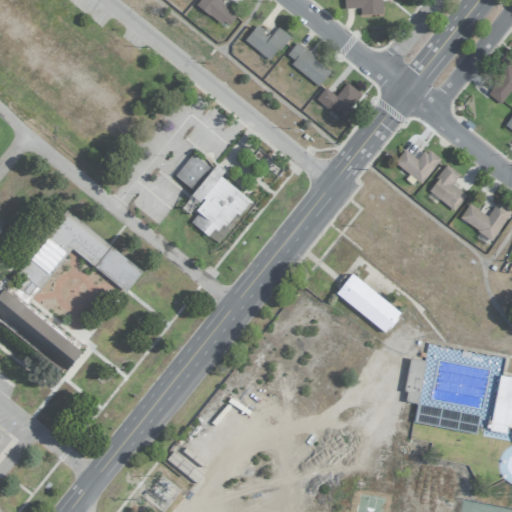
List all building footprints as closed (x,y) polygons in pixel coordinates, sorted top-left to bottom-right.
[(218,0),(197,0),(194,4),(224,28),(235,15),(218,1),(218,0)] [(341,0),(342,8),(358,8),(358,15),(380,14),(379,0),(341,0)] [(242,40),(269,61),(288,36),(276,27),(269,35),(254,24),(242,40)] [(282,60),(319,84),(330,68),(292,44),(282,60)] [(496,83),(485,93),(497,104),(511,90),(511,65),(505,60),(489,77),(496,83)] [(323,88),(314,99),(339,119),(359,94),(344,82),(333,96),(323,88)] [(511,111),(502,125),(511,132),(511,111)] [(437,160),(423,149),(415,159),(403,149),(392,162),(418,183),(437,160)] [(245,198),(218,176),(222,171),(214,164),(210,169),(190,153),(172,176),(192,191),(189,195),(200,204),(187,221),(211,240),(245,198)] [(426,192),(453,210),(464,194),(450,185),(457,174),(444,165),(426,192)] [(179,208),(187,213),(195,202),(189,196),(179,208)] [(485,216),(467,204),(457,218),(490,240),(509,211),(495,201),(485,216)] [(140,270),(63,211),(28,259),(47,274),(67,248),(124,291),(140,270)] [(24,303),(47,276),(27,259),(16,272),(24,278),(11,294),(15,297),(7,307),(0,301),(0,320),(61,372),(80,350),(24,303)] [(333,294),(383,333),(399,312),(349,274),(333,294)] [(415,402),(425,361),(409,358),(400,398),(415,402)] [(511,401),(511,377),(497,374),(487,430),(506,433),(511,401)] [(411,421),(474,434),(477,416),(415,403),(411,421)] [(0,448),(8,439),(0,433),(0,448)]
